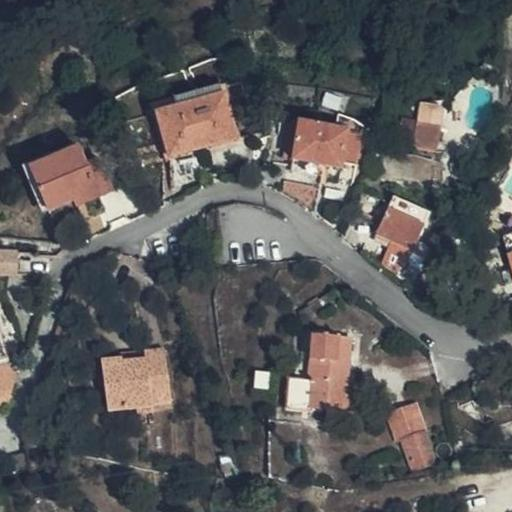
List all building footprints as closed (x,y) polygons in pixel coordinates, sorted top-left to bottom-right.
[(158,116),(171,159),(238,140),(224,97),(158,116)] [(441,134),(448,117),(427,109),(419,126),(441,134)] [(348,139),(361,142),(365,128),(338,121),(335,132),(348,135),(348,139)] [(353,183),(361,142),(348,139),(348,135),(335,132),(285,124),(282,154),(293,156),(292,161),(307,164),(326,167),(340,170),(338,179),(353,183)] [(34,173),(51,216),(76,206),(78,210),(113,194),(101,162),(87,167),(81,153),(34,173)] [(322,181),(326,167),(307,164),(304,177),(322,181)] [(288,184),(286,198),(298,199),(317,212),(320,190),(288,184)] [(402,278),(428,214),(393,200),(376,238),(392,244),(381,269),(402,278)] [(341,239),(362,256),(375,226),(349,213),(342,236),(341,239)] [(0,275),(38,274),(38,255),(0,254),(0,275)] [(0,405),(19,374),(15,360),(7,361),(0,325),(0,405)] [(309,410),(328,412),(344,412),(355,413),(356,401),(346,400),(348,363),(340,362),(341,342),(311,340),(309,381),(289,380),(287,412),(309,413),(309,410)] [(170,399),(164,346),(143,349),(144,357),(120,360),(120,356),(101,358),(105,381),(107,408),(136,405),(152,403),(152,401),(170,399)] [(143,349),(119,352),(120,356),(120,360),(144,357),(143,349)] [(152,410),(152,403),(136,405),(137,412),(152,410)] [(344,412),(328,412),(328,423),(343,424),(344,412)] [(402,437),(404,466),(428,463),(426,433),(402,437)] [(450,455),(451,450),(449,445),(443,442),(437,444),(434,448),(435,454),(439,458),(445,459),(450,455)] [(0,499),(0,511),(11,510),(9,499),(0,499)]
